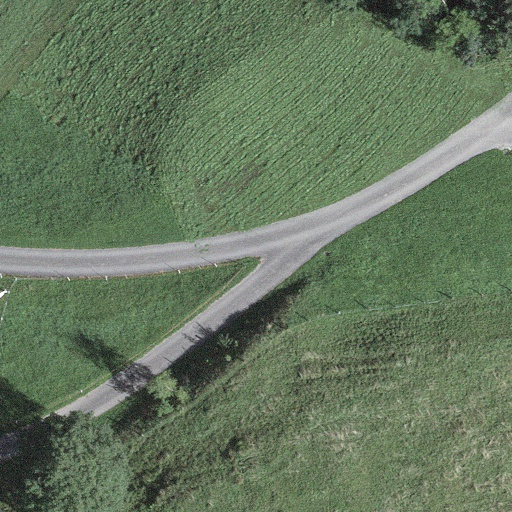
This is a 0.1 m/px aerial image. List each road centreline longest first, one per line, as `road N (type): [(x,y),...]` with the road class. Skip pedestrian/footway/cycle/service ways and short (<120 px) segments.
road 1 (track): [(0,453),(87,412),(193,346),(352,216)]
road 2 (track): [(352,216),(230,245),(122,258),(0,256)]
road 3 (track): [(352,216),(511,113)]
